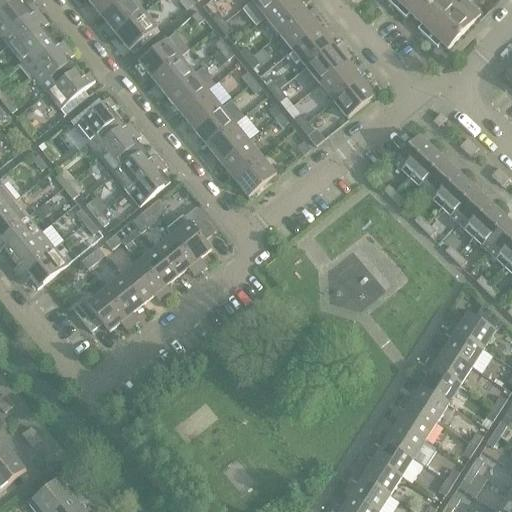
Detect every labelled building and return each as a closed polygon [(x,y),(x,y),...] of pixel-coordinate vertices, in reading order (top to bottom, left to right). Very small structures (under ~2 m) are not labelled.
[(0,29),(26,8),(19,0),(3,0),(0,3),(0,29)] [(127,0),(93,0),(89,4),(103,20),(127,0)] [(144,15),(131,0),(127,0),(103,20),(116,37),(144,15)] [(186,0),(181,4),(187,13),(194,8),(187,0),(186,0)] [(290,0),(257,0),(253,4),(243,11),(256,27),(266,20),(290,0)] [(307,15),(294,0),(290,0),(266,20),(280,37),(307,15)] [(388,0),(387,2),(396,12),(407,0),(388,0)] [(437,0),(407,0),(396,12),(406,21),(410,17),(416,22),(437,0)] [(458,9),(448,0),(437,0),(416,22),(422,28),(418,32),(428,41),(458,9)] [(481,17),(465,1),(458,9),(428,41),(438,51),(442,46),(448,52),(481,17)] [(0,37),(9,49),(44,20),(38,14),(34,17),(26,8),(0,29),(0,37)] [(192,20),(199,28),(206,22),(199,14),(192,20)] [(158,32),(144,15),(116,37),(130,55),(158,32)] [(321,32),(307,15),(280,37),(293,54),(321,32)] [(220,30),(226,25),(220,17),(213,22),(220,30)] [(52,40),(45,31),(49,27),(44,20),(9,49),(22,64),(52,40)] [(220,30),(227,38),(233,33),(226,25),(220,30)] [(334,48),(321,32),(293,54),(307,71),(334,48)] [(181,61),(191,52),(176,36),(167,44),(167,43),(139,66),(154,83),(181,61)] [(35,80),(69,52),(64,45),(60,49),(52,40),(22,64),(35,80)] [(221,42),(215,47),(222,55),(228,50),(221,42)] [(348,65),(334,48),(307,71),(320,87),(348,65)] [(228,50),(222,55),(228,64),(235,59),(228,50)] [(247,63),(253,58),(247,50),(240,55),(247,63)] [(263,50),(254,58),(261,67),(270,59),(263,50)] [(78,71),(71,62),(75,59),(69,52),(35,80),(48,96),(78,71)] [(247,63),(254,72),(260,67),(253,58),(247,63)] [(195,78),(181,61),(154,83),(167,100),(195,78)] [(362,82),(348,65),(320,87),(334,104),(362,82)] [(48,96),(61,113),(85,93),(96,85),(89,77),(85,80),(78,71),(48,96)] [(203,71),(195,78),(167,100),(181,117),(208,94),(217,87),(203,71)] [(249,76),(242,81),(249,89),(255,84),(249,76)] [(376,100),(362,82),(334,104),(348,122),(376,100)] [(291,83),(281,91),(288,99),(297,92),(291,83)] [(255,84),(249,89),(256,97),(262,92),(255,84)] [(274,84),(267,89),(274,97),(280,92),(274,84)] [(0,90),(0,100),(4,105),(9,101),(0,90)] [(280,92),(274,97),(281,105),(287,100),(280,92)] [(222,111),(208,94),(181,117),(195,133),(222,111)] [(9,101),(4,105),(12,116),(18,111),(9,101)] [(119,121),(111,113),(116,109),(109,101),(75,130),(88,146),(119,121)] [(276,123),(283,117),(276,109),(270,114),(276,123)] [(236,128),(222,111),(195,133),(208,150),(236,128)] [(434,125),(439,130),(447,121),(442,116),(434,125)] [(276,123),(283,131),(289,126),(283,117),(276,123)] [(307,126),(301,118),(294,123),(300,131),(307,126)] [(101,162),(136,134),(130,127),(126,130),(119,121),(88,146),(101,162)] [(21,127),(30,138),(36,133),(27,122),(21,127)] [(314,135),(307,126),(300,131),(308,140),(314,135)] [(249,145),(236,128),(208,150),(222,167),(249,145)] [(11,135),(20,146),(26,141),(17,130),(11,135)] [(144,153),(137,144),(141,141),(136,134),(101,162),(114,178),(144,153)] [(436,155),(420,139),(395,166),(411,182),(436,155)] [(474,146),(468,141),(461,150),(466,155),(474,146)] [(263,161),(249,145),(222,167),(235,183),(263,161)] [(305,145),(298,150),(305,158),(311,153),(305,145)] [(466,155),(471,160),(479,151),(474,146),(466,155)] [(58,161),(49,150),(43,154),(52,166),(58,161)] [(161,165),(156,159),(152,162),(144,153),(114,178),(127,193),(161,165)] [(452,169),(436,155),(411,182),(427,197),(452,169)] [(48,169),(39,158),(33,163),(42,174),(48,169)] [(277,179),(263,161),(235,183),(250,201),(277,179)] [(171,185),(163,176),(167,172),(161,165),(127,193),(140,210),(171,185)] [(468,184),(452,169),(427,197),(442,211),(468,184)] [(505,176),(500,171),(492,179),(497,184),(505,176)] [(66,172),(56,181),(65,191),(75,183),(66,172)] [(497,184),(503,189),(511,181),(505,176),(497,184)] [(75,183),(65,191),(74,202),(84,193),(75,183)] [(483,199),(468,184),(442,211),(458,226),(483,199)] [(0,217),(16,204),(3,187),(0,189),(0,217)] [(398,196),(390,188),(384,193),(392,201),(398,196)] [(400,209),(406,204),(398,196),(392,201),(400,209)] [(499,214),(483,199),(458,226),(474,241),(499,214)] [(166,210),(159,202),(149,210),(156,218),(166,210)] [(0,243),(29,220),(16,204),(0,217),(0,243)] [(92,204),(87,208),(95,219),(101,214),(92,204)] [(46,208),(36,216),(43,224),(52,217),(46,208)] [(149,230),(146,226),(156,218),(149,210),(133,224),(142,236),(149,230)] [(205,244),(216,235),(197,211),(185,220),(181,221),(167,232),(173,239),(201,274),(207,269),(201,262),(212,252),(205,244)] [(82,212),(76,216),(85,227),(91,223),(82,212)] [(101,214),(95,219),(104,230),(110,225),(101,214)] [(511,231),(511,226),(499,214),(474,241),(489,256),(511,231)] [(429,226),(421,218),(415,224),(423,232),(429,226)] [(42,236),(29,220),(0,243),(0,254),(0,255),(4,251),(11,260),(42,236)] [(91,223),(85,227),(94,238),(99,234),(91,223)] [(125,249),(142,236),(133,224),(116,237),(122,245),(125,249)] [(431,240),(437,234),(429,226),(423,232),(431,240)] [(511,263),(511,231),(489,256),(505,271),(511,263)] [(55,252),(55,251),(42,236),(11,260),(19,269),(15,273),(20,280),(55,252)] [(116,237),(106,245),(112,253),(122,245),(116,237)] [(201,274),(173,239),(156,253),(178,280),(189,271),(195,279),(201,274)] [(459,256),(451,248),(446,254),(454,262),(459,256)] [(68,268),(55,252),(20,280),(26,286),(30,283),(38,293),(68,268)] [(178,280),(156,253),(139,266),(167,301),(173,296),(167,289),(178,280)] [(89,272),(99,264),(93,256),(83,264),(89,272)] [(462,270),(468,264),(459,256),(454,262),(462,270)] [(167,301),(139,266),(122,280),(144,307),(155,299),(161,306),(167,301)] [(490,287),(482,279),(477,285),(485,293),(490,287)] [(144,307),(122,280),(105,293),(133,328),(139,323),(134,316),(144,307)] [(493,301),(499,295),(490,287),(485,293),(493,301)] [(133,328),(105,293),(89,307),(84,301),(72,311),(92,335),(103,326),(110,335),(121,326),(127,333),(133,328)] [(453,325),(449,331),(484,353),(496,334),(504,326),(483,307),(475,320),(469,316),(460,329),(453,325)] [(484,353),(449,331),(446,337),(453,341),(445,353),(472,371),(484,353)] [(472,371),(445,353),(437,366),(430,361),(426,367),(461,389),(472,371)] [(461,389),(426,367),(422,373),(430,377),(422,390),(449,407),(461,389)] [(449,407),(422,390),(414,402),(407,397),(403,403),(438,426),(449,407)] [(10,402),(5,396),(0,400),(0,408),(1,410),(10,402)] [(507,403),(501,399),(493,410),(500,414),(507,403)] [(1,410),(6,415),(15,408),(10,402),(1,410)] [(438,426),(403,403),(399,409),(406,414),(398,426),(426,444),(438,426)] [(500,414),(493,410),(487,421),(493,425),(500,414)] [(508,429),(501,424),(494,436),(500,440),(508,429)] [(426,444),(398,426),(390,439),(383,434),(379,440),(414,462),(426,444)] [(37,436),(33,430),(23,437),(28,443),(37,436)] [(470,447),(477,451),(484,440),(478,435),(470,447)] [(28,443),(33,449),(42,442),(37,436),(28,443)] [(500,440),(494,436),(487,447),(493,451),(500,440)] [(0,466),(12,456),(0,440),(0,466)] [(414,462),(379,440),(375,446),(383,451),(375,463),(402,481),(414,462)] [(464,457),(470,461),(477,451),(470,447),(464,457)] [(0,495),(27,474),(12,456),(0,466),(0,495)] [(484,465),(478,461),(471,472),(477,476),(484,465)] [(402,481),(375,463),(367,475),(360,471),(356,477),(391,499),(402,481)] [(446,483),(453,488),(460,477),(453,472),(446,483)] [(477,476),(471,472),(464,483),(470,487),(477,476)] [(382,511),(391,499),(356,477),(352,483),(359,487),(351,499),(371,511),(382,511)] [(57,511),(73,499),(59,482),(33,503),(29,506),(33,511),(57,511)] [(440,494),(447,498),(453,488),(446,483),(440,494)] [(447,508),(452,511),(454,511),(461,502),(454,497),(447,508)] [(511,511),(511,498),(510,497),(500,511),(511,511)] [(82,511),(73,499),(57,511),(82,511)] [(371,511),(351,499),(343,511),(336,507),(333,511),(371,511)]
